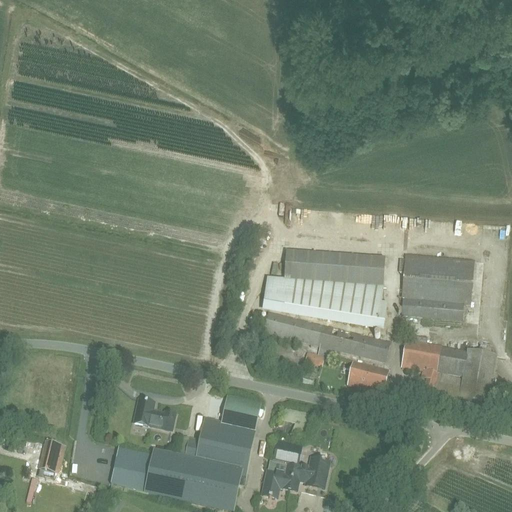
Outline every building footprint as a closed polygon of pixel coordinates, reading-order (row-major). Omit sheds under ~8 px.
[(267,280),(262,311),(384,331),(387,305),(381,304),(384,290),(383,289),(385,260),(286,253),(284,281),(267,280)] [(462,323),(463,307),(470,307),(474,262),(405,256),(401,300),(402,300),(401,317),(462,323)] [(264,333),(320,348),(318,355),(318,356),(325,357),(330,359),(332,351),(385,364),(390,344),(285,317),(269,313),(269,315),(264,333)] [(407,336),(406,345),(403,368),(429,373),(423,394),(431,396),(458,403),(460,399),(488,404),(496,357),(468,352),(468,353),(427,348),(428,339),(407,336)] [(322,368),(325,357),(318,356),(307,354),(304,364),(322,368)] [(347,386),(383,395),(388,371),(353,362),(347,386)] [(190,441),(186,461),(244,473),(253,433),(255,434),(261,405),(227,397),(221,426),(206,422),(202,444),(190,441)] [(171,432),(175,416),(165,414),(165,415),(152,413),(153,404),(139,401),(134,424),(171,432)] [(277,442),(273,463),(298,468),(302,447),(277,442)] [(38,471),(59,476),(66,448),(45,443),(38,471)] [(148,498),(149,495),(226,511),(229,511),(235,489),(236,484),(241,486),(244,473),(186,461),(156,454),(155,460),(117,452),(109,489),(148,498)] [(300,474),(301,471),(270,464),(268,473),(267,473),(262,497),(269,498),(268,499),(271,500),(271,499),(276,500),(279,490),(296,493),(299,483),(306,484),(306,487),(324,491),(329,464),(324,463),(325,462),(322,462),(322,463),(311,460),(308,475),(300,474)] [(73,480),(70,489),(96,498),(97,498),(100,489),(73,480)]
